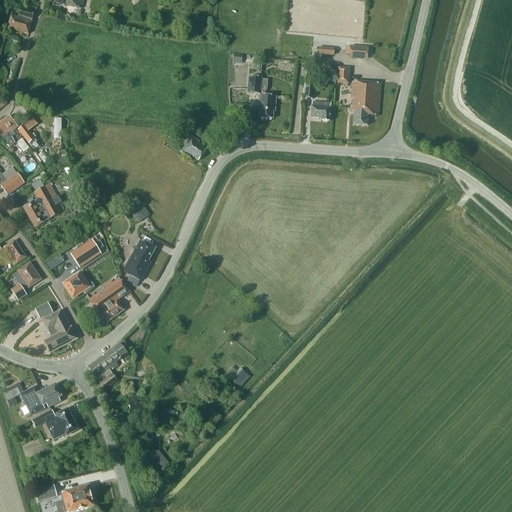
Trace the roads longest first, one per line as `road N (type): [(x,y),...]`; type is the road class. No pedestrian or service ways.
road 1 (tertiary): [(93,353),(133,321),(231,156),(279,146),(389,153)]
road 2 (residential): [(93,353),(0,210)]
road 3 (unclassified): [(389,153),(426,0)]
road 4 (tertiary): [(131,511),(75,366)]
road 5 (tertiary): [(511,218),(450,169),(389,153)]
road 6 (residential): [(0,115),(42,0)]
